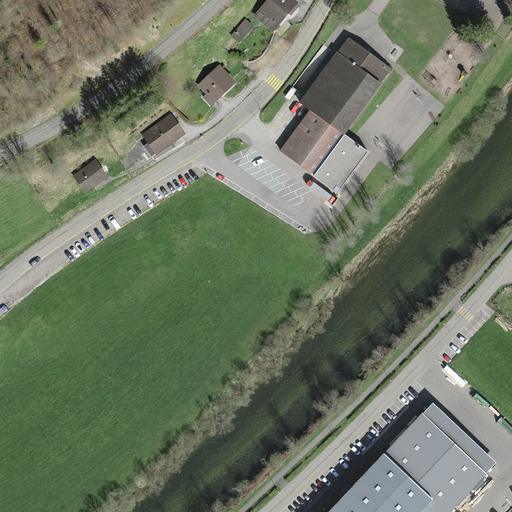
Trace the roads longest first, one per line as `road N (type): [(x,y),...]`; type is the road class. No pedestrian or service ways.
road 1 (tertiary): [(329,0),(285,68),(236,119),(0,283)]
road 2 (secondary): [(268,511),(511,260)]
road 3 (tertiary): [(222,0),(100,100),(0,156)]
